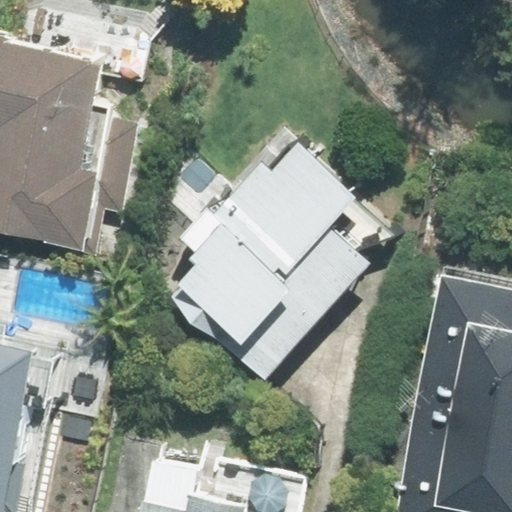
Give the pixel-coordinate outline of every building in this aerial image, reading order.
[(118,51),(0,26),(0,218),(95,238),(103,201),(128,206),(147,113),(107,105),(118,51)] [(304,118),(195,237),(212,252),(181,287),(276,372),(385,252),(343,214),(373,181),(304,118)] [(511,511),(511,265),(474,259),(427,511),(511,511)] [(52,338),(0,327),(0,503),(17,507),(52,338)] [(254,511),(256,505),(199,494),(205,462),(163,454),(151,511),(254,511)]
